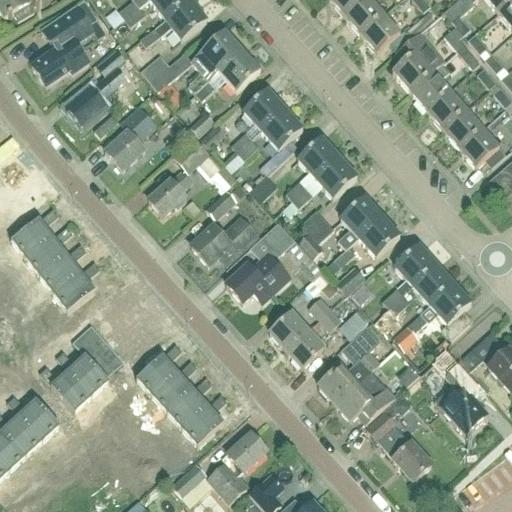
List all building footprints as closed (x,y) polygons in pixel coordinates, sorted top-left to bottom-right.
[(17,26),(33,17),(29,9),(30,9),(25,0),(0,0),(0,18),(3,24),(13,18),(17,26)] [(90,0),(99,16),(127,0),(90,0)] [(123,27),(139,15),(148,7),(149,8),(158,0),(135,0),(130,5),(132,8),(118,18),(115,15),(104,22),(113,34),(123,27)] [(165,28),(191,8),(184,0),(158,0),(149,8),(163,26),(165,28)] [(343,22),(366,2),(363,0),(329,0),(326,3),(343,22)] [(430,13),(419,0),(406,0),(406,1),(410,5),(423,20),(430,13)] [(479,4),(475,0),(463,0),(442,19),(463,43),(470,37),(459,24),(473,12),(472,9),(479,4)] [(497,21),(511,7),(511,0),(481,0),(481,1),(497,21)] [(359,41),(382,21),(366,2),(343,22),(359,41)] [(511,37),(511,7),(497,21),(511,37)] [(181,49),(207,28),(191,8),(165,28),(163,26),(154,35),(138,47),(145,55),(170,35),(181,49)] [(39,37),(53,57),(30,72),(45,94),(69,78),(71,81),(88,70),(76,52),(94,40),(76,12),(39,37)] [(139,15),(123,27),(130,34),(145,22),(139,15)] [(411,45),(419,39),(435,26),(428,18),(404,38),(411,45)] [(382,21),(359,41),(376,60),(399,40),(382,21)] [(449,37),(443,43),(455,57),(462,51),(449,37)] [(242,57),(224,38),(200,60),(190,67),(184,60),(168,72),(169,73),(149,90),(173,117),(185,106),(170,89),(192,71),(202,82),(188,94),(194,101),(242,57)] [(419,39),(411,45),(395,59),(403,68),(391,78),(409,98),(440,71),(444,67),(419,39)] [(479,62),(487,56),(474,41),(467,48),(479,62)] [(462,51),(455,57),(471,77),(478,71),(462,51)] [(100,107),(126,86),(116,74),(124,68),(115,57),(96,72),(105,82),(90,95),(89,95),(66,115),(81,133),(105,113),(100,107)] [(250,66),(242,57),(194,101),(201,108),(224,87),(235,99),(260,76),(259,76),(260,72),(253,65),(250,66)] [(500,86),(507,80),(491,60),(483,67),(500,86)] [(169,73),(168,72),(160,62),(140,78),(149,90),(169,73)] [(447,79),(441,72),(440,71),(409,98),(426,118),(448,98),(439,86),(447,79)] [(488,96),(496,90),(483,75),(475,81),(488,96)] [(511,100),(511,85),(507,80),(500,86),(511,100)] [(505,115),(511,109),(499,95),(496,90),(488,96),(492,101),(505,115)] [(253,132),(260,139),(285,117),(267,97),(243,120),(253,132)] [(442,137),(465,117),(448,98),(426,118),(442,137)] [(121,178),(144,157),(136,149),(155,132),(138,114),(122,128),(129,136),(104,159),(121,178)] [(277,158),(302,136),(285,117),(260,139),(277,158)] [(458,155),(481,135),(465,117),(442,137),(458,155)] [(198,145),(215,130),(204,119),(187,133),(198,145)] [(209,157),(225,141),(216,132),(199,147),(209,157)] [(192,143),(184,135),(176,143),(183,151),(192,143)] [(481,135),(458,155),(475,174),(498,154),(481,135)] [(230,153),(236,160),(251,147),(244,140),(230,153)] [(224,196),(236,186),(211,160),(210,161),(194,144),(170,164),(187,182),(198,171),(210,184),(223,198),(224,196)] [(308,180),(314,187),(339,165),(322,145),(297,168),(308,180)] [(251,147),(236,160),(243,167),(258,154),(251,147)] [(265,182),(266,182),(284,166),(278,158),(258,175),(265,182)] [(339,165),(314,187),(332,206),(357,184),(339,165)] [(0,166),(0,197),(5,203),(20,189),(0,166)] [(511,179),(506,172),(496,180),(511,199),(511,198),(511,179)] [(172,187),(170,185),(148,206),(162,222),(173,213),(175,216),(185,207),(182,204),(185,202),(181,197),(190,189),(181,179),(172,187)] [(496,180),(486,189),(502,207),(511,199),(496,180)] [(266,182),(265,182),(247,198),(259,211),(277,194),(266,182)] [(291,208),(307,193),(301,186),(298,188),(284,201),(291,208)] [(314,201),(307,193),(291,208),(272,225),(277,230),(278,231),(288,223),(289,224),(298,215),(311,203),(314,201)] [(224,196),(223,198),(203,216),(214,229),(236,209),(224,196)] [(348,253),(357,245),(382,223),(364,204),(340,226),(349,237),(336,249),(344,256),(348,253)] [(308,242),(324,227),(316,217),(299,232),(308,241),(308,242)] [(32,220),(26,226),(34,235),(40,229),(32,220)] [(357,245),(358,246),(374,265),(399,242),(382,223),(357,245)] [(257,244),(240,225),(221,241),(214,233),(190,254),(207,272),(218,262),(226,272),(257,244)] [(26,226),(20,231),(28,240),(34,235),(26,226)] [(297,251),(311,266),(321,256),(316,251),(333,236),(324,227),(308,242),(308,241),(297,251)] [(311,266),(297,251),(284,237),(278,231),(277,230),(260,245),(278,264),(284,258),(298,272),(292,277),(301,286),(306,292),(305,293),(312,303),(329,287),(322,279),(311,266)] [(59,231),(26,261),(44,281),(77,252),(59,231)] [(77,252),(44,281),(63,302),(95,272),(77,252)] [(411,293),(435,271),(418,252),(393,274),(411,293)] [(355,261),(349,254),(348,253),(344,256),(321,277),(329,285),(341,274),(355,261)] [(287,286),(265,263),(249,277),(245,273),(225,292),(241,310),(252,300),(261,310),(287,286)] [(428,313),(453,291),(435,271),(411,293),(402,301),(409,310),(418,302),(428,313)] [(95,272),(63,302),(81,322),(87,317),(114,293),(95,272)] [(345,305),(365,287),(354,274),(334,291),(345,305)] [(21,291),(13,299),(18,305),(27,297),(21,291)] [(469,330),(460,320),(470,310),(453,291),(428,313),(419,322),(426,330),(428,330),(437,322),(445,332),(440,336),(450,347),(469,330)] [(87,317),(81,322),(100,344),(133,314),(114,293),(87,317)] [(386,315),(387,315),(391,311),(402,301),(396,295),(380,309),(386,315)] [(27,297),(18,305),(23,311),(32,303),(27,297)] [(391,311),(387,315),(395,323),(409,310),(402,301),(391,311)] [(318,327),(330,316),(320,304),(307,316),(318,327)] [(330,316),(318,327),(328,339),(341,328),(330,316)] [(284,357),(307,337),(292,319),(269,339),(284,357)] [(349,347),(366,331),(355,319),(338,335),(349,347)] [(406,333),(391,345),(395,349),(396,348),(405,359),(418,347),(413,341),(426,330),(419,322),(406,333)] [(58,332),(49,340),(55,346),(64,338),(58,332)] [(356,391),(369,379),(378,371),(369,360),(380,350),(367,335),(342,357),(355,372),(346,380),(340,373),(317,393),(333,410),(356,391)] [(307,337),(284,357),(300,374),(323,354),(307,337)] [(64,338),(55,346),(60,352),(69,344),(64,338)] [(459,370),(468,379),(482,367),(489,374),(487,375),(510,401),(511,399),(511,361),(508,357),(503,361),(497,355),(501,351),(491,340),(459,370)] [(159,342),(131,367),(145,382),(172,358),(159,342)] [(172,358),(145,382),(157,397),(185,372),(172,358)] [(75,422),(107,391),(83,366),(51,397),(75,422)] [(454,393),(436,409),(442,416),(442,417),(464,442),(485,423),(467,402),(478,392),(467,380),(459,371),(446,384),(454,393)] [(185,372),(157,397),(170,411),(198,386),(185,372)] [(356,391),(333,410),(349,429),(356,423),(364,432),(393,406),(369,379),(356,391)] [(6,381),(0,386),(0,392),(2,395),(11,387),(6,381)] [(198,386),(170,411),(183,425),(211,400),(198,386)] [(11,387),(2,395),(8,401),(17,393),(11,387)] [(116,397),(107,405),(113,411),(122,403),(116,397)] [(211,400),(183,425),(197,440),(224,415),(211,400)] [(122,403),(113,411),(118,417),(127,409),(122,403)] [(402,403),(393,411),(402,420),(411,412),(402,403)] [(384,419),(366,436),(377,448),(378,447),(393,464),(393,465),(413,488),(430,472),(410,450),(394,433),(395,431),(390,426),(384,419)] [(142,426),(133,434),(138,439),(147,432),(142,426)] [(147,432),(138,439),(144,445),(153,437),(147,432)] [(53,433),(44,441),(49,447),(58,439),(53,433)] [(58,439),(49,447),(55,453),(64,445),(58,439)] [(246,495),(236,484),(265,459),(249,441),(226,461),(230,465),(214,479),(216,481),(210,486),(195,471),(170,493),(186,511),(199,501),(202,504),(213,493),(228,510),(246,495)] [(63,466),(79,451),(71,443),(55,457),(63,466)] [(160,446),(151,454),(156,460),(165,452),(160,446)] [(13,453),(0,464),(0,491),(26,468),(13,453)] [(79,462),(70,470),(75,476),(84,468),(79,462)] [(26,468),(0,491),(0,494),(12,507),(39,483),(26,468)] [(84,468),(75,476),(80,482),(89,474),(84,468)] [(283,495),(271,482),(262,490),(261,490),(248,501),(257,511),(280,511),(281,511),(274,503),(283,495)] [(39,483),(12,507),(15,511),(34,511),(52,497),(39,483)] [(104,490),(95,498),(101,504),(109,496),(104,490)] [(109,496),(101,504),(106,510),(115,502),(109,496)] [(52,497),(34,511),(63,511),(65,511),(52,497)]
